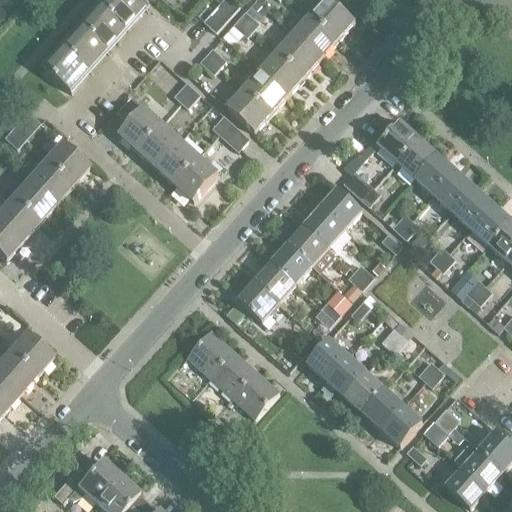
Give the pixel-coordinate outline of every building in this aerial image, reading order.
[(144,8),(134,0),(114,0),(104,12),(124,30),(144,8)] [(234,18),(240,11),(227,0),(226,0),(220,7),(234,18)] [(328,2),(311,21),(339,46),(356,27),(328,2)] [(234,18),(220,7),(204,25),(217,37),(234,18)] [(124,30),(104,12),(85,33),(106,51),(124,30)] [(260,28),(246,15),(239,23),(253,36),(260,28)] [(339,46),(311,21),(294,40),(322,65),(339,46)] [(253,36),(239,23),(233,30),(248,42),(253,36)] [(106,51),(85,33),(67,54),(87,72),(106,51)] [(322,65),(294,40),(278,58),(305,83),(322,65)] [(206,60),(220,73),(227,65),(213,52),(206,60)] [(87,72),(67,54),(47,75),(67,93),(87,72)] [(305,83),(278,58),(261,76),(289,101),(305,83)] [(206,60),(200,67),(215,80),(220,73),(206,60)] [(289,101),(261,76),(244,95),(272,120),(289,101)] [(183,108),(196,94),(187,87),(174,101),(183,108)] [(188,114),(201,99),(196,94),(183,108),(188,114)] [(255,139),(272,120),(244,95),(227,114),(255,139)] [(119,141),(138,158),(164,129),(145,112),(119,141)] [(23,147),(41,127),(28,116),(10,135),(23,147)] [(220,140),(232,127),(224,120),(212,133),(220,140)] [(239,157),(251,143),(232,127),(220,140),(239,157)] [(399,128),(378,152),(397,169),(418,145),(399,128)] [(164,129),(138,158),(157,174),(182,146),(164,129)] [(23,147),(10,135),(4,142),(17,154),(23,147)] [(437,161),(418,145),(397,169),(415,185),(437,161)] [(182,146),(157,174),(175,191),(201,162),(182,146)] [(62,147),(45,166),(73,192),(90,173),(62,147)] [(360,171),(370,160),(362,160),(353,165),(360,171)] [(455,178),(437,161),(415,185),(434,202),(455,178)] [(201,162),(175,191),(194,208),(219,179),(201,162)] [(45,166),(28,185),(56,210),(73,192),(45,166)] [(363,206),(375,193),(355,175),(343,189),(363,206)] [(474,195),(455,178),(434,202),(452,218),(474,195)] [(28,185),(11,203),(39,229),(56,210),(28,185)] [(363,206),(370,212),(382,199),(375,193),(363,206)] [(492,211),(474,195),(452,218),(471,235),(492,211)] [(362,217),(338,196),(321,215),(345,236),(362,217)] [(11,203),(0,215),(0,226),(23,247),(39,229),(11,203)] [(510,228),(492,211),(471,235),(489,252),(510,228)] [(345,236),(321,215),(305,233),(329,255),(345,236)] [(400,239),(413,225),(405,218),(393,232),(400,239)] [(400,239),(407,245),(420,231),(413,225),(400,239)] [(0,261),(5,266),(23,247),(0,226),(0,261)] [(511,263),(511,229),(510,228),(489,252),(507,268),(511,263)] [(329,255),(305,233),(288,252),(312,273),(313,273),(320,279),(335,261),(329,255)] [(382,246),(396,259),(403,251),(388,239),(382,246)] [(437,272),(450,258),(442,251),(429,266),(437,272)] [(312,273),(288,252),(272,270),(296,292),(312,273)] [(444,278),(456,264),(450,258),(437,272),(444,278)] [(354,277),(368,290),(375,282),(361,269),(354,277)] [(296,292),(272,270),(255,289),(279,310),(296,292)] [(348,283),(363,296),(368,290),(354,277),(348,283)] [(474,305),(487,291),(479,284),(466,299),(474,305)] [(279,310),(255,289),(238,308),(262,329),(263,328),(269,333),(276,325),(270,320),(279,310)] [(481,311),(493,297),(487,291),(474,305),(481,311)] [(371,296),(351,320),(359,326),(379,304),(371,296)] [(321,314),(335,327),(342,319),(328,306),(321,314)] [(315,320),(329,333),(335,327),(321,314),(315,320)] [(511,339),(511,337),(511,321),(503,332),(511,339)] [(389,354),(408,333),(400,326),(382,347),(389,354)] [(395,360),(414,339),(408,333),(389,354),(395,360)] [(211,338),(187,364),(210,385),(234,358),(211,338)] [(27,339),(9,358),(37,383),(54,364),(27,339)] [(288,351),(302,364),(309,356),(295,343),(288,351)] [(329,346),(307,370),(326,387),(348,363),(329,346)] [(9,358),(0,368),(0,383),(20,401),(37,383),(9,358)] [(234,358),(210,385),(232,405),(256,378),(234,358)] [(348,363),(326,387),(345,404),(366,380),(348,363)] [(426,387),(439,373),(431,366),(418,380),(426,387)] [(445,366),(426,387),(433,393),(451,372),(445,366)] [(256,378),(232,405),(255,425),(279,399),(256,378)] [(366,380),(345,404),(363,420),(385,396),(391,389),(382,381),(376,388),(366,380)] [(0,383),(0,416),(4,420),(20,401),(0,383)] [(385,396),(363,420),(382,437),(403,413),(385,396)] [(447,412),(434,427),(448,440),(461,425),(447,412)] [(403,413),(382,437),(401,454),(422,430),(403,413)] [(474,450),(480,455),(504,477),(511,468),(511,450),(491,431),(474,450)] [(413,450),(407,457),(421,470),(428,463),(413,450)] [(480,455),(463,474),(488,496),(504,477),(480,455)] [(88,482),(79,474),(54,502),(64,510),(68,505),(72,508),(81,498),(97,511),(121,484),(102,467),(88,482)] [(463,474),(446,493),(467,511),(473,511),(488,496),(463,474)] [(129,511),(140,500),(121,484),(97,511),(129,511)]
